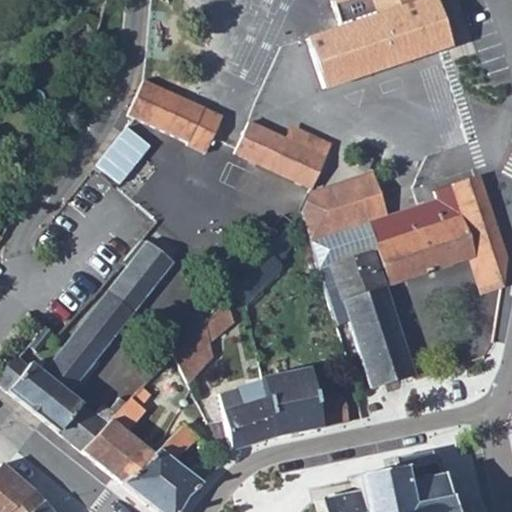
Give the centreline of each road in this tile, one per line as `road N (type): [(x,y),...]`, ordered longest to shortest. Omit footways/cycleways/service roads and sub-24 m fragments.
road 1 (residential): [(0,316),(16,295),(20,241),(109,118),(135,0)]
road 2 (residential): [(199,511),(237,473),(270,455),(490,413)]
road 3 (tertiary): [(0,422),(111,511)]
